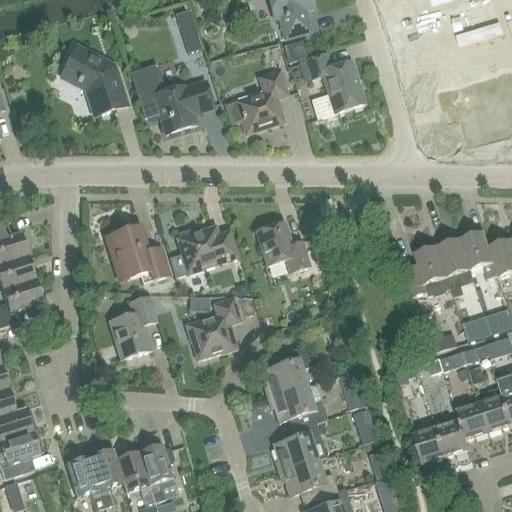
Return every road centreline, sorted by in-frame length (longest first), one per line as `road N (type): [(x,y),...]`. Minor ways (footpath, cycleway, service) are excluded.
road 1 (residential): [(250,511),(219,416),(207,408),(83,398),(74,388),(70,175)]
road 2 (residential): [(70,175),(412,176)]
road 3 (residential): [(412,176),(365,0)]
